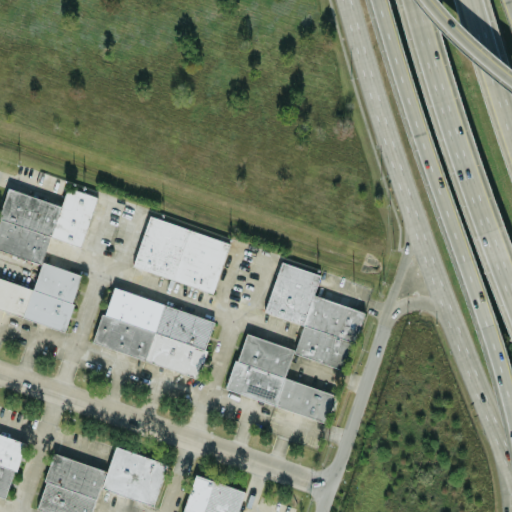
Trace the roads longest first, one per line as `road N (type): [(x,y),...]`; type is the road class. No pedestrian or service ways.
road 1 (motorway): [(376,0),(412,138),(490,343),(511,430)]
road 2 (residential): [(328,487),(0,371)]
road 3 (primary): [(340,0),(447,319)]
road 4 (motorway): [(411,0),(511,294)]
road 5 (residential): [(383,323),(320,511)]
road 6 (motorway): [(511,131),(470,0)]
road 7 (primary): [(447,319),(492,436)]
